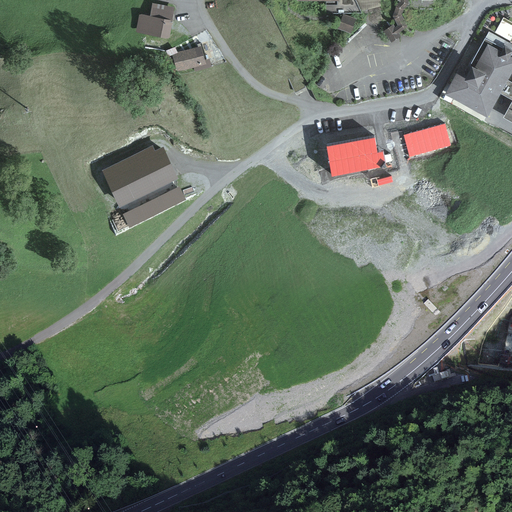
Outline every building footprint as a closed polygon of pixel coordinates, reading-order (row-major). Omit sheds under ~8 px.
[(176,6),(150,1),(148,12),(137,10),(133,31),(170,38),(176,6)] [(445,92),(486,114),(499,89),(506,76),(511,64),(511,48),(486,35),(470,67),(461,62),(445,92)] [(200,41),(177,47),(182,66),(205,60),(200,41)] [(511,79),(506,76),(499,89),(511,95),(511,101),(505,115),(511,118),(511,79)] [(153,144),(103,167),(119,201),(177,174),(164,145),(155,149),(153,144)] [(180,184),(123,211),(130,225),(186,198),(180,184)]
